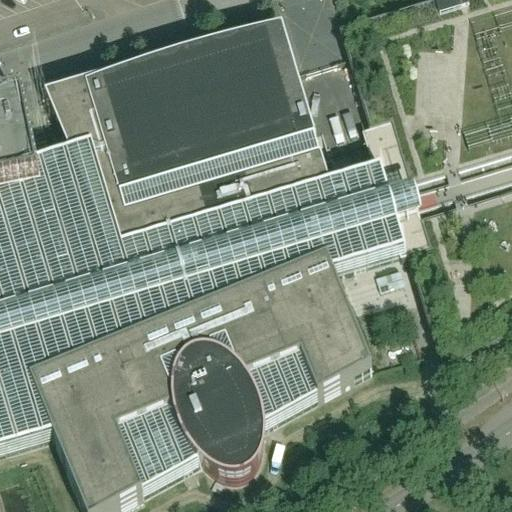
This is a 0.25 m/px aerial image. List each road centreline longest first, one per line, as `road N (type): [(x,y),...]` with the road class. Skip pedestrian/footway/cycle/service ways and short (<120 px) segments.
road 1 (residential): [(0,71),(218,1)]
road 2 (primary): [(511,435),(390,511)]
